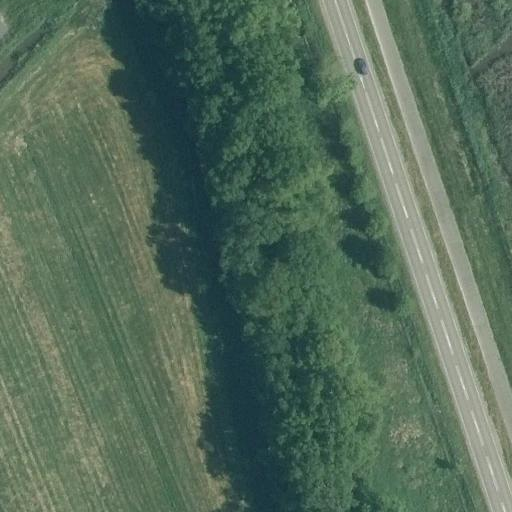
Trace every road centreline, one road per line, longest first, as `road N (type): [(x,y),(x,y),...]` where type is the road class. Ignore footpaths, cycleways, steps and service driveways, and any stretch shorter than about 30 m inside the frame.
road 1 (secondary): [(503,511),(331,0)]
road 2 (unclassified): [(511,423),(372,0)]
